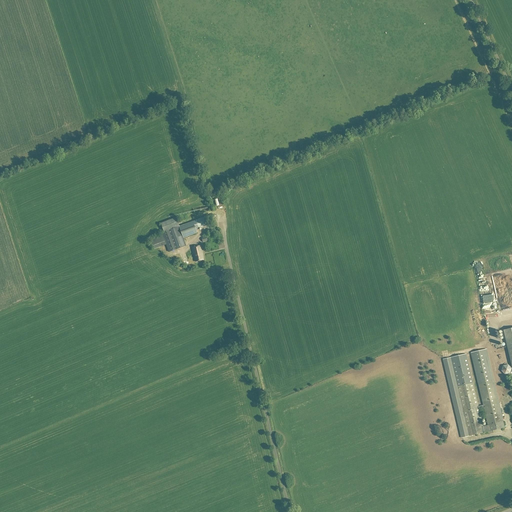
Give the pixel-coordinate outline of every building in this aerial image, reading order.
[(164,232),(161,233),(162,235),(150,239),(154,250),(166,245),(168,252),(186,246),(183,238),(197,233),(196,229),(212,223),(209,215),(195,220),(195,221),(179,226),(176,218),(161,223),(164,232)] [(192,248),(195,262),(203,260),(200,246),(192,248)] [(511,328),(503,330),(511,369),(511,328)] [(471,353),(478,382),(483,405),(478,407),(466,354),(444,359),(462,438),(469,436),(484,433),(489,432),(504,428),(493,379),(486,349),(471,353)] [(499,372),(508,375),(510,367),(502,364),(499,372)]
